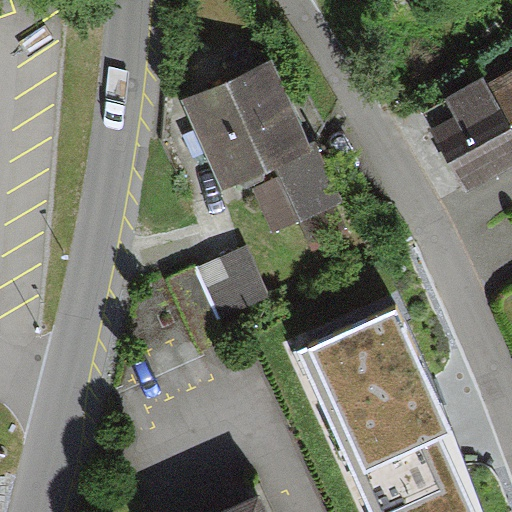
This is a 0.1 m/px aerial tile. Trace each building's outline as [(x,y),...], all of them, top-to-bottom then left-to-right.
[(272,46),(183,86),(224,178),(236,173),(246,177),(266,168),(266,159),(278,155),(314,139),(272,46)] [(482,68),(420,106),(468,184),(511,157),(511,66),(489,81),(482,68)] [(314,139),(278,155),(283,168),(251,182),(271,227),(301,215),(311,237),(349,221),(338,196),(342,194),(318,137),(314,139)] [(270,290),(248,238),(167,272),(200,348),(230,335),(219,311),(270,290)] [(448,423),(393,300),(293,344),(368,511),(478,511),(440,427),(448,423)] [(172,511),(279,511),(262,472),(172,511)]
